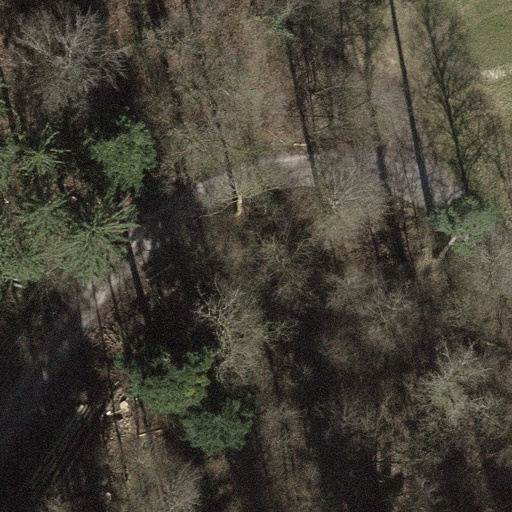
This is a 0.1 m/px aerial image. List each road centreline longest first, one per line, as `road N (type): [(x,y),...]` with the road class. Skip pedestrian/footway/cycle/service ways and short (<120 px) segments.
road 1 (track): [(0,441),(140,237),(269,182),(449,197),(511,265)]
road 2 (track): [(449,197),(355,88),(315,0)]
